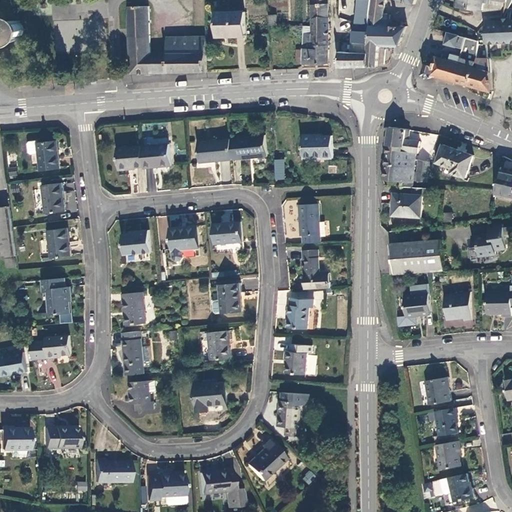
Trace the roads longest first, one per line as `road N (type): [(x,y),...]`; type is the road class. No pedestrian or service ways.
road 1 (residential): [(84,387),(135,441),(162,451),(228,441),(246,425),(262,385),(268,267),(257,201),(237,194),(95,209)]
road 2 (secondary): [(383,96),(318,89),(83,102)]
road 3 (secondary): [(367,359),(369,132),(383,96)]
road 4 (residential): [(84,387),(102,343),(95,209)]
road 5 (residential): [(511,505),(498,485),(477,347)]
road 6 (secondary): [(368,511),(367,359)]
road 7 (secondary): [(511,142),(383,96)]
